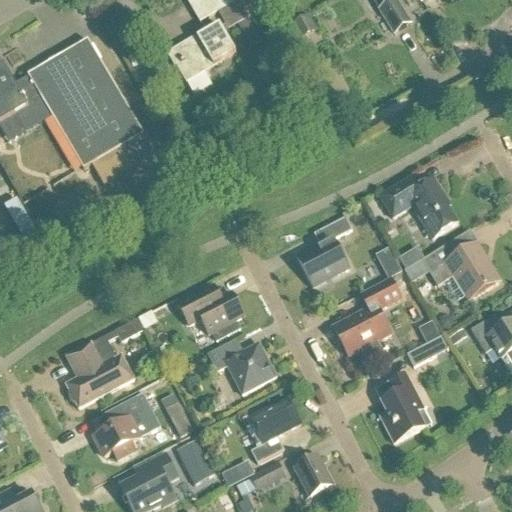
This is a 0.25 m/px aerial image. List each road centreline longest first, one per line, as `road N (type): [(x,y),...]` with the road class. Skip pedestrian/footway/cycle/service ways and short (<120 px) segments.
road 1 (residential): [(381,511),(242,238)]
road 2 (residential): [(76,511),(3,370)]
